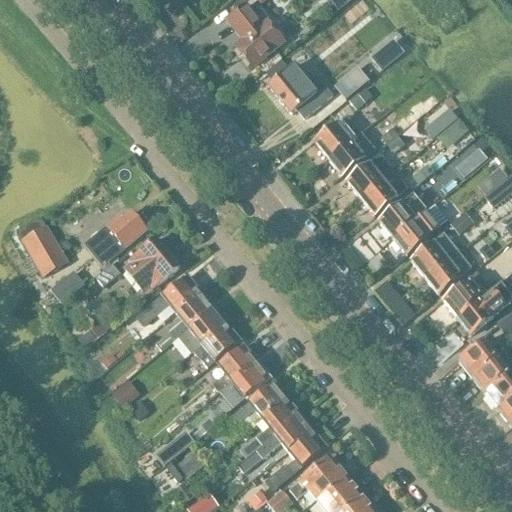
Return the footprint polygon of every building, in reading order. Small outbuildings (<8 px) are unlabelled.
[(285,43),(267,22),(263,25),(247,6),(229,21),(244,40),(236,47),(254,68),(285,43)] [(282,77),(269,88),(292,116),(297,112),(304,121),(332,99),(315,78),(307,84),(294,68),(282,77)] [(366,106),(357,95),(347,102),(356,114),(366,106)] [(351,143),(346,136),(356,128),(347,117),(315,144),(329,161),(351,143)] [(435,123),(424,131),(432,141),(442,132),(435,123)] [(460,123),(450,131),(454,136),(462,137),(468,132),(460,123)] [(386,146),(397,138),(391,131),(381,139),(386,146)] [(351,143),(329,161),(342,178),(375,151),(362,134),(351,143)] [(394,157),(409,144),(402,135),(386,147),(394,157)] [(480,151),(461,167),(468,176),(487,160),(480,151)] [(361,201),(394,174),(380,157),(347,184),(361,201)] [(418,186),(432,175),(427,168),(413,180),(418,186)] [(374,217),(407,190),(394,174),(361,201),(374,217)] [(432,179),(423,186),(429,192),(437,185),(432,179)] [(490,182),(478,192),(483,199),(496,188),(490,182)] [(502,186),(484,200),(493,211),(511,197),(502,186)] [(416,222),(427,214),(412,196),(379,223),(393,241),(416,222)] [(108,228),(91,241),(96,247),(110,263),(147,232),(145,230),(145,226),(141,221),(137,220),(132,214),(124,221),(121,217),(108,228)] [(416,222),(393,241),(406,257),(440,230),(427,214),(416,222)] [(458,238),(473,226),(465,216),(450,228),(458,238)] [(40,220),(16,233),(22,243),(43,279),(67,265),(46,229),(40,220)] [(425,281),(459,255),(444,236),(411,263),(425,281)] [(180,269),(157,241),(133,261),(136,264),(126,272),(143,292),(152,285),(156,288),(180,269)] [(486,248),(479,253),(485,260),(492,255),(486,248)] [(439,297),(472,270),(459,255),(425,281),(439,297)] [(490,276),(504,266),(498,256),(483,267),(490,276)] [(112,267),(95,281),(103,290),(120,276),(112,267)] [(480,301),(490,293),(477,276),(443,303),(456,320),(480,301)] [(176,314),(201,294),(188,278),(136,321),(142,329),(170,307),(176,314)] [(480,301),(456,320),(470,337),(505,310),(511,304),(511,302),(499,286),(490,293),(480,301)] [(189,331),(207,315),(214,310),(201,294),(176,314),(183,323),(156,345),(162,353),(180,338),(189,331)] [(193,354),(194,353),(226,325),(214,310),(207,315),(189,331),(180,338),(193,354)] [(511,317),(499,328),(507,338),(511,333),(511,317)] [(208,369),(240,343),(226,325),(194,353),(208,369)] [(472,382),(503,357),(497,349),(490,355),(482,345),(458,365),(472,382)] [(219,395),(257,364),(244,348),(218,369),(225,378),(212,389),(218,396),(219,395)] [(105,385),(136,361),(130,353),(99,378),(105,385)] [(509,378),(511,376),(511,367),(503,357),(472,382),(484,398),(509,378)] [(257,364),(219,395),(232,411),(270,380),(257,364)] [(498,414),(511,402),(511,381),(509,378),(484,398),(498,414)] [(127,385),(113,397),(124,410),(138,398),(127,385)] [(261,421),(286,400),(273,385),(228,421),(234,428),(254,412),(261,421)] [(196,414),(212,402),(206,394),(190,406),(196,414)] [(288,426),(300,417),(286,400),(261,421),(268,430),(255,441),(262,448),(288,426)] [(511,431),(511,430),(511,402),(498,414),(511,431)] [(146,413),(139,403),(129,410),(137,420),(146,413)] [(242,475),(280,444),(287,453),(312,432),(300,417),(288,426),(262,448),(237,469),(242,475)] [(209,423),(202,429),(206,434),(214,428),(209,423)] [(271,493),(326,449),(312,432),(287,453),(294,461),(265,485),(271,493)] [(166,450),(156,458),(163,468),(173,460),(166,450)] [(316,502),(345,478),(345,474),(340,467),(336,467),(329,458),(299,482),(300,482),(288,492),(295,500),(307,491),(316,502)] [(187,478),(176,464),(167,471),(178,485),(187,478)] [(345,478),(316,502),(323,511),(373,511),(372,511),(372,507),(367,500),(363,500),(362,498),(346,479),(345,478)] [(272,511),(280,511),(291,503),(281,491),(265,504),(272,511)]
